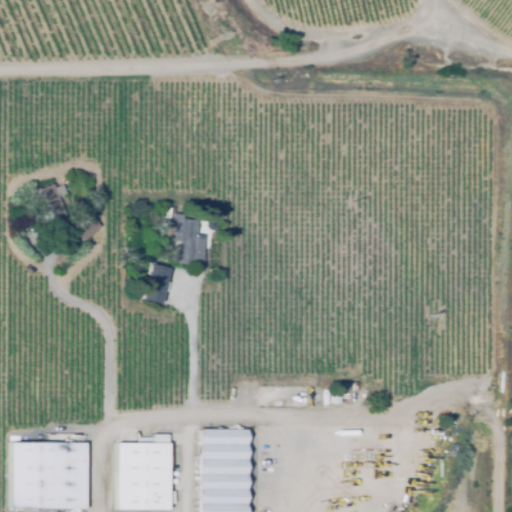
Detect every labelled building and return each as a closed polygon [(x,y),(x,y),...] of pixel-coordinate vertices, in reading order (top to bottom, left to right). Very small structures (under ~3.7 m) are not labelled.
[(76,171),(65,170),(65,157),(77,157),(76,171)] [(47,227),(39,209),(30,213),(22,196),(49,183),(65,219),(47,227)] [(79,243),(67,229),(85,214),(97,228),(79,243)] [(200,267),(174,265),(175,243),(168,242),(170,214),(180,215),(180,220),(197,221),(195,238),(202,239),(200,267)] [(157,305),(137,300),(146,264),(166,269),(157,305)] [(337,406),(328,406),(328,395),(337,395),(337,406)] [(242,511),(194,511),(195,431),(243,431),(242,511)] [(82,511),(5,510),(6,443),(82,444),(82,511)] [(165,510),(112,511),(111,445),(164,444),(165,510)] [(364,490),(389,490),(389,497),(395,497),(395,491),(400,491),(400,508),(393,508),(392,511),(370,511),(370,507),(364,507),(364,490)]
